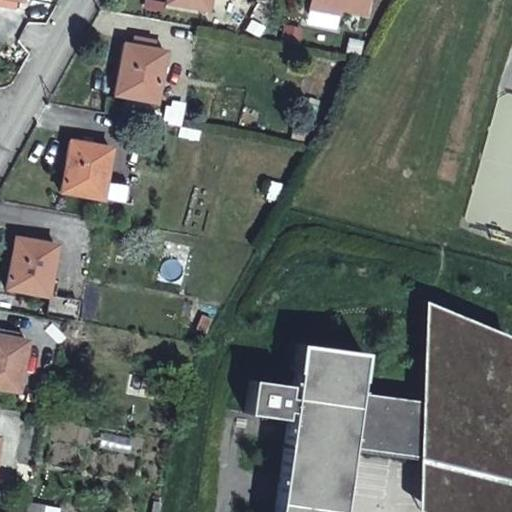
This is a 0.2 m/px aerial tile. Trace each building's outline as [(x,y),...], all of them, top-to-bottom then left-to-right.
[(156,98),(165,45),(127,38),(118,92),(156,98)] [(103,197),(112,145),(70,138),(61,189),(103,197)] [(48,293),(56,240),(17,233),(8,286),(48,293)] [(423,511),(511,511),(511,391),(505,339),(423,308),(421,403),(356,394),(362,354),(295,345),(287,400),(282,399),(284,386),(246,380),(241,415),(279,420),(280,412),(285,413),(270,511),(339,511),(348,448),(420,458),(419,509),(423,511)] [(18,366),(22,338),(0,333),(0,387),(14,390),(18,366)]
